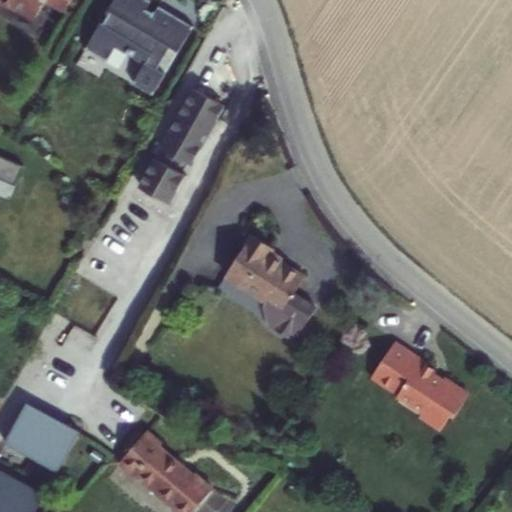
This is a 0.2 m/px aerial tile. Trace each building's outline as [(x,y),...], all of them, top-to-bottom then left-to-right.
[(0,0),(0,1),(3,2),(4,8),(11,12),(17,10),(38,22),(48,4),(66,14),(74,0),(0,0)] [(145,0),(114,0),(107,14),(109,16),(103,28),(100,26),(86,52),(108,64),(118,45),(130,52),(128,56),(146,66),(135,84),(157,95),(166,78),(162,76),(175,53),(179,55),(193,28),(164,12),(160,20),(153,16),(155,13),(142,6),(145,0)] [(215,0),(209,13),(214,15),(222,0),(215,0)] [(221,106),(195,91),(142,190),(173,206),(188,178),(184,176),(221,106)] [(30,165),(0,154),(0,178),(23,187),(30,165)] [(239,242),(213,283),(257,310),(255,311),(258,326),(262,328),(260,332),(283,346),(303,315),(282,301),(292,283),(258,261),(261,256),(239,242)] [(376,344),(351,382),(378,399),(377,402),(401,416),(399,421),(423,435),(432,418),(436,420),(444,406),(434,400),(440,389),(416,375),(417,373),(407,367),(409,364),(376,344)] [(82,428),(31,399),(8,437),(59,467),(82,428)] [(142,443),(128,432),(102,465),(118,478),(120,475),(160,505),(158,508),(163,511),(178,511),(199,486),(176,468),(173,471),(140,446),(142,443)] [(33,511),(47,489),(0,462),(0,511),(33,511)]
